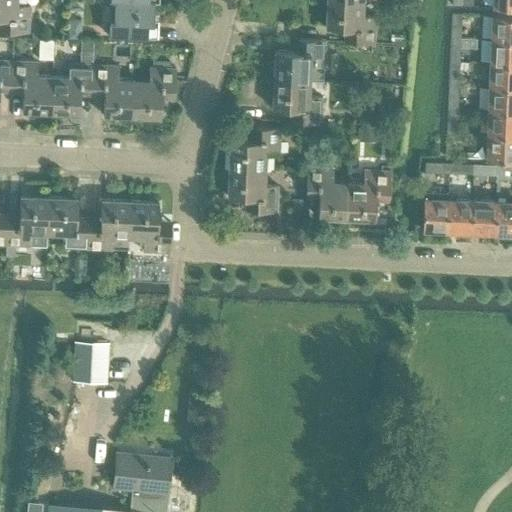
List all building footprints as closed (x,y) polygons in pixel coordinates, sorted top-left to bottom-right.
[(16,0),(0,0),(0,29),(28,31),(29,5),(16,5),(16,0)] [(154,1),(127,0),(114,0),(114,21),(108,21),(108,35),(157,37),(158,19),(154,19),(154,1)] [(362,0),(325,0),(324,27),(343,27),(343,40),(374,41),(375,16),(362,15),(362,0)] [(451,13),(450,35),(455,35),(455,37),(455,39),(460,39),(461,13),(451,13)] [(511,14),(492,13),(490,38),(511,39),(511,14)] [(68,20),(68,39),(79,39),(79,20),(68,20)] [(42,38),(42,29),(33,28),(33,38),(42,38)] [(450,35),(449,61),(459,61),(460,39),(455,39),(455,37),(455,35),(450,35)] [(274,50),(273,78),(310,79),(322,80),(323,65),(324,39),(294,37),(293,51),(274,50)] [(511,39),(490,38),(489,61),(511,62),(511,39)] [(0,89),(10,91),(12,60),(0,59),(0,89)] [(22,110),(50,112),(52,74),(36,73),(36,61),(12,60),(10,91),(23,91),(22,110)] [(133,78),(131,115),(160,117),(161,98),(174,98),(175,68),(168,68),(169,62),(152,61),(152,67),(150,67),(149,79),(133,78)] [(449,61),(448,83),(453,83),(452,87),(457,87),(459,61),(449,61)] [(511,62),(489,61),(488,86),(511,86),(511,62)] [(80,94),(91,94),(92,65),(67,63),(67,75),(52,74),(50,112),(78,113),(80,94)] [(102,114),(131,115),(133,78),(117,77),(118,66),(92,65),(91,94),(103,95),(102,114)] [(310,79),(273,78),(271,107),(291,108),(290,121),(320,122),(322,95),(309,94),(310,79)] [(448,83),(446,109),(456,109),(457,87),(452,87),(453,83),(448,83)] [(511,86),(488,86),(487,109),(511,110),(511,86)] [(446,109),(445,131),(450,131),(450,135),(455,135),(456,109),(446,109)] [(511,110),(487,109),(486,133),(511,134),(511,110)] [(359,124),(359,137),(375,137),(375,125),(359,124)] [(230,139),(228,167),(265,168),(265,153),(278,153),(280,127),(250,126),(249,139),(230,139)] [(445,131),(444,157),(454,157),(455,135),(450,135),(450,131),(445,131)] [(511,134),(486,133),(484,158),(511,159),(511,134)] [(424,161),(424,171),(450,172),(450,168),(447,167),(447,162),(424,161)] [(450,172),(472,173),(473,163),(447,162),(447,167),(450,168),(450,172)] [(472,173),(497,175),(497,164),(473,163),(472,173)] [(497,175),(497,178),(511,179),(511,165),(497,164),(497,175)] [(265,168),(228,167),(228,177),(227,195),(246,196),(245,209),(276,210),(277,185),(264,184),(265,168)] [(317,217),(346,218),(347,181),(332,180),(332,177),(332,167),(307,167),(306,177),(305,197),(318,197),(317,217)] [(347,181),(346,218),(374,219),(374,200),(387,201),(388,177),(388,170),(363,169),(363,177),(362,181),(347,181)] [(423,197),(421,229),(445,230),(447,198),(447,193),(423,191),(423,197)] [(7,213),(5,244),(30,245),(46,246),(46,233),(48,196),(19,194),(18,213),(7,213)] [(62,247),(87,248),(88,217),(76,216),(77,197),(48,196),(46,233),(62,234),(62,247)] [(112,237),(128,237),(130,200),(100,198),(99,217),(88,217),(87,248),(111,249),(112,237)] [(303,211),(304,199),(293,198),(293,210),(303,211)] [(445,230),(469,232),(471,199),(447,198),(445,230)] [(469,232),(494,233),(496,200),(471,199),(469,232)] [(130,200),(128,237),(144,238),(143,251),(168,253),(170,221),(157,220),(158,201),(130,200)] [(511,200),(496,200),(494,233),(511,233),(511,200)] [(72,258),(72,274),(85,274),(85,258),(72,258)] [(72,381),(104,382),(106,342),(74,341),(72,381)] [(131,488),(128,511),(48,504),(47,511),(163,511),(166,491),(169,457),(116,452),(112,486),(131,488)]
